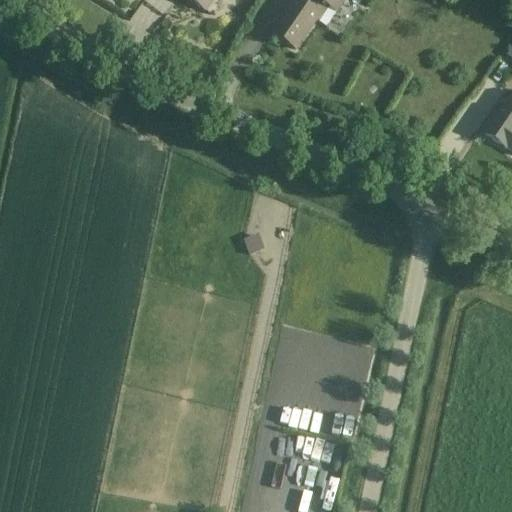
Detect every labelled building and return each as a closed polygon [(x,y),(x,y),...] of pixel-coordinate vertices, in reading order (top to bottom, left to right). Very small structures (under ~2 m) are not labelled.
[(185,0),(204,13),(213,0),(185,0)] [(309,0),(305,6),(297,1),(274,35),(295,49),(314,21),(319,24),(329,10),(337,16),(348,0),(309,0)] [(511,93),(483,134),(505,149),(505,148),(511,152),(511,93)] [(244,242),(249,255),(264,249),(259,236),(244,242)] [(258,503),(255,511),(273,511),(275,506),(258,503)]
